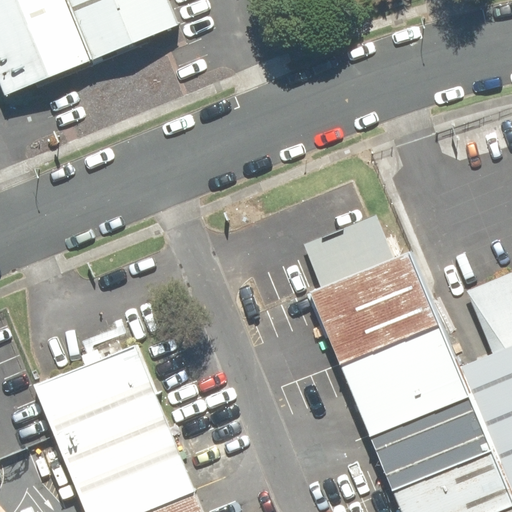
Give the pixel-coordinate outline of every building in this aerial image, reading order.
[(93,60),(69,0),(0,0),(0,78),(6,94),(93,60)] [(171,0),(69,0),(93,60),(182,25),(171,0)] [(411,511),(511,511),(511,475),(468,367),(421,250),(321,290),(411,511)] [(468,367),(511,475),(511,274),(471,290),(498,355),(468,367)] [(210,511),(142,343),(40,384),(91,511),(210,511)]
